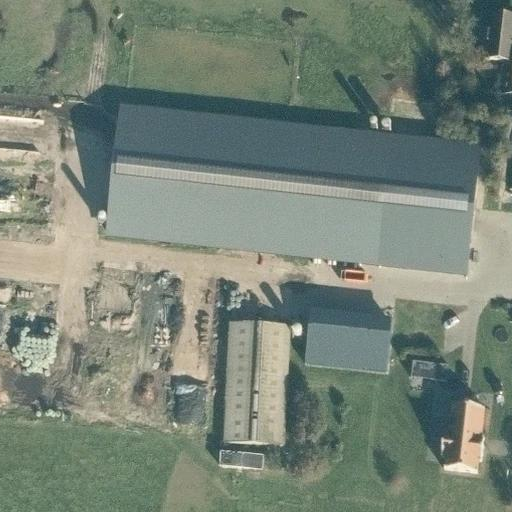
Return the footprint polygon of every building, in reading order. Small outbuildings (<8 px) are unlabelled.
[(511,19),(483,16),(480,43),(485,44),(483,61),(504,64),(502,83),(500,98),(511,99),(511,19)] [(109,222),(108,235),(376,265),(467,275),(481,151),(389,142),(369,139),(283,130),(121,113),(111,209),(109,222)] [(53,297),(46,364),(209,382),(216,314),(53,297)] [(310,318),(305,366),(387,375),(392,327),(310,318)] [(283,449),(290,328),(231,325),(223,446),(283,449)] [(433,366),(431,382),(447,384),(449,368),(433,366)] [(485,411),(452,407),(448,437),(444,436),(441,460),(446,460),(444,472),(477,475),(479,464),(481,465),(484,441),(481,441),(485,411)]
